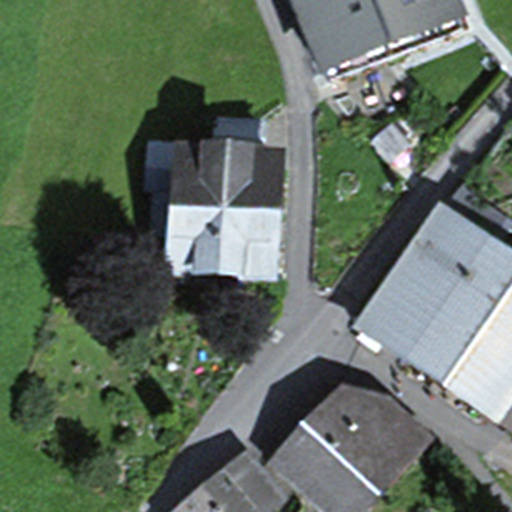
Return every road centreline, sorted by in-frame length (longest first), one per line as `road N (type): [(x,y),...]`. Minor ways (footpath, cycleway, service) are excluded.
road 1 (residential): [(301,343),(300,97),(267,0)]
road 2 (residential): [(301,343),(511,97)]
road 3 (residential): [(154,511),(301,343)]
